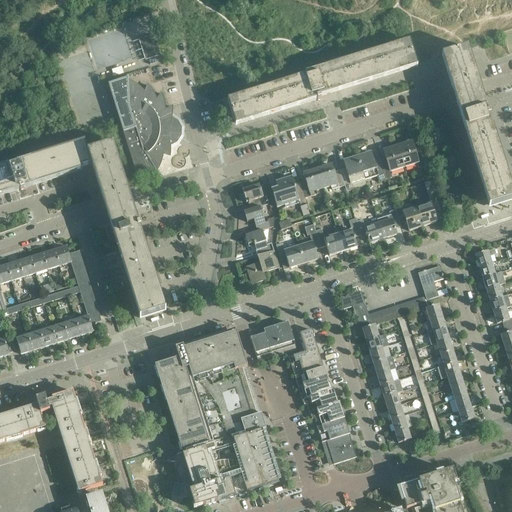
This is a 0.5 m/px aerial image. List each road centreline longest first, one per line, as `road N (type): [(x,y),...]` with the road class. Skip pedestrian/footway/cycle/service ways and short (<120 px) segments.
road 1 (residential): [(207,177),(447,97)]
road 2 (residential): [(0,385),(211,319)]
road 3 (residential): [(505,436),(445,244)]
road 4 (residential): [(380,474),(319,283)]
road 5 (residential): [(211,319),(205,281),(217,215),(207,177)]
road 6 (residential): [(319,283),(445,244)]
road 7 (residential): [(380,474),(505,436)]
road 8 (residential): [(255,511),(380,474)]
